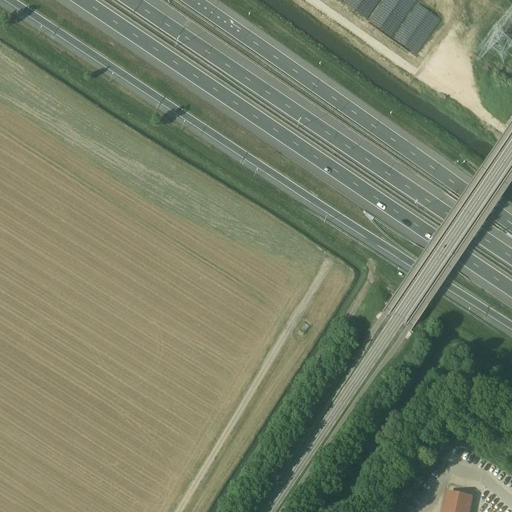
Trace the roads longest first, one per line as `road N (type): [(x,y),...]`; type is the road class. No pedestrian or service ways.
road 1 (motorway): [(8,0),(511,327)]
road 2 (motorway): [(81,0),(511,290)]
road 3 (motorway): [(511,257),(129,0)]
road 4 (secondary): [(269,511),(511,149)]
road 5 (motorway): [(511,228),(184,0)]
road 6 (track): [(177,511),(330,257)]
